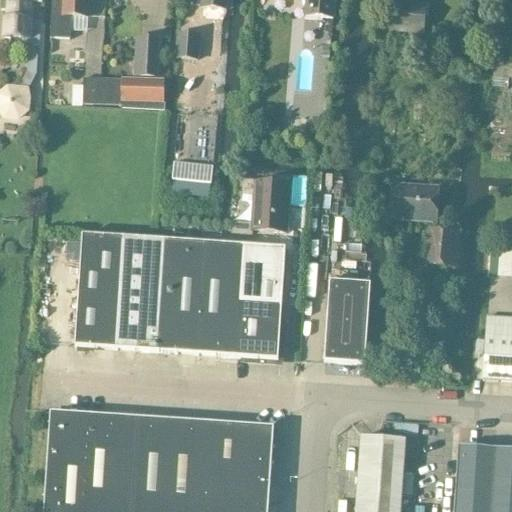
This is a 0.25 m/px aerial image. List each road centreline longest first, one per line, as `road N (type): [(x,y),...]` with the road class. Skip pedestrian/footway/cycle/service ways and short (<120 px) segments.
road 1 (unclassified): [(46,382),(318,400)]
road 2 (unclassified): [(318,400),(511,412)]
